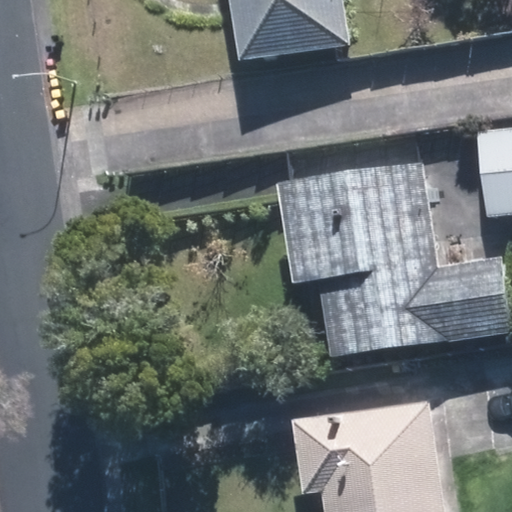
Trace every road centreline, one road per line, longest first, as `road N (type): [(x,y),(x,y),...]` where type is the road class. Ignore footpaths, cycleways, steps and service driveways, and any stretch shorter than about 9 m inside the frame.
road 1 (unknown): [(65,148),(511,79)]
road 2 (tertiary): [(0,103),(46,511)]
